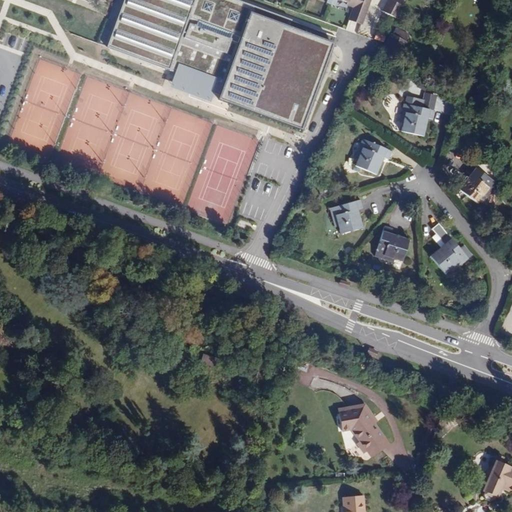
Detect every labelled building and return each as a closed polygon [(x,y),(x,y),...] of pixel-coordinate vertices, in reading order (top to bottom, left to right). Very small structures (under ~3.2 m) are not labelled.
[(207,104),(211,92),(220,96),(218,100),(301,130),(333,44),(289,27),(292,20),(238,0),(124,0),(107,47),(177,73),(175,79),(171,90),(207,104)] [(370,0),(356,0),(354,8),(349,20),(361,25),(370,0)] [(402,5),(390,0),(387,0),(382,13),(396,19),(402,5)] [(345,30),(358,33),(360,24),(347,21),(345,30)] [(397,60),(407,42),(406,41),(409,35),(396,28),(393,34),(391,34),(382,52),(397,60)] [(25,39),(20,53),(24,55),(30,41),(25,39)] [(432,120),(434,111),(403,104),(399,122),(402,123),(400,131),(423,137),(427,119),(432,120)] [(375,175),(383,158),(388,160),(391,152),(362,139),(355,156),(358,158),(354,166),(375,175)] [(484,199),(496,183),(471,165),(465,171),(469,174),(458,190),(477,204),(482,197),(484,199)] [(363,228),(357,210),(362,208),(360,200),(329,209),(334,227),(337,226),(340,234),(363,228)] [(460,251),(438,224),(431,229),(435,235),(444,245),(440,248),(430,256),(444,274),(451,269),(453,272),(468,260),(471,256),(464,248),(460,251)] [(402,262),(409,240),(392,234),(393,229),(384,226),(375,257),(393,263),(394,259),(402,262)] [(432,238),(440,248),(444,245),(435,235),(432,238)] [(373,425),(371,422),(374,420),(365,405),(347,408),(347,412),(338,414),(342,432),(350,430),(358,443),(356,444),(363,454),(366,453),(383,439),(373,425)] [(370,459),(387,445),(383,439),(366,453),(370,459)] [(505,466),(508,459),(498,455),(495,462),(505,466)] [(511,469),(505,466),(495,462),(483,491),(484,492),(483,496),(484,500),(488,501),(489,502),(493,500),(495,496),(498,497),(502,487),(511,491),(511,469)] [(364,511),(363,496),(343,498),(344,511),(364,511)]
